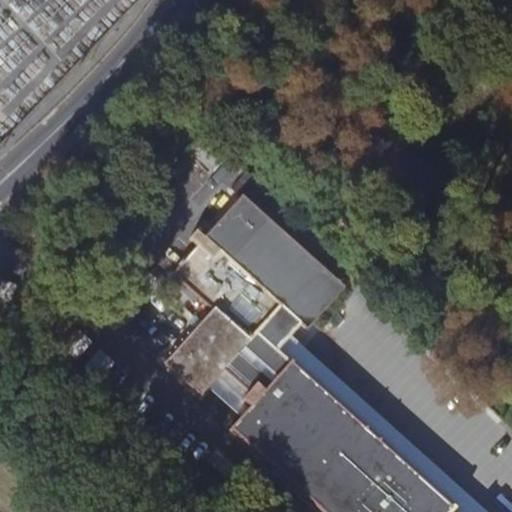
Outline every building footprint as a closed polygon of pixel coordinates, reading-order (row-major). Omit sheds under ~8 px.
[(207,173),(222,158),(227,152),(206,133),(185,153),(207,173)] [(212,311),(164,364),(200,397),(224,370),(258,399),(228,433),(315,511),(452,511),(453,511),(276,352),(287,341),(338,283),(241,198),(185,260),(183,259),(178,264),(179,266),(172,275),(212,311)] [(77,242),(81,246),(88,252),(107,233),(101,226),(96,222),(77,242)] [(64,323),(57,329),(247,500),(253,493),(169,417),(64,323)] [(477,511),(287,341),(276,352),(453,511),(452,511),(477,511)]
